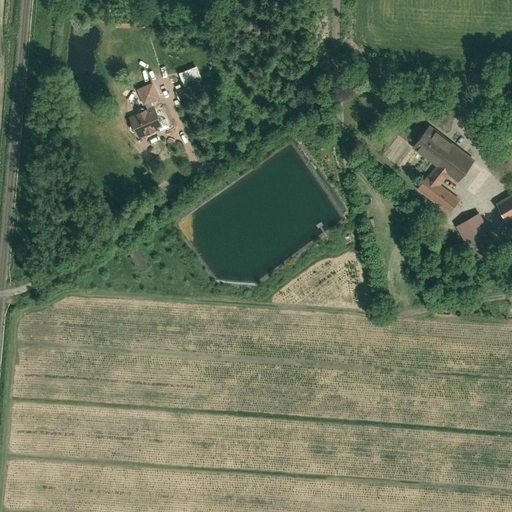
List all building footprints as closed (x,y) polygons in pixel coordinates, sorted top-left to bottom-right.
[(180,71),(186,86),(204,78),(198,64),(180,71)] [(156,80),(141,87),(148,103),(163,96),(156,80)] [(189,86),(179,90),(182,98),(192,94),(189,86)] [(158,106),(133,117),(142,137),(167,126),(158,106)] [(480,159),(434,124),(417,146),(441,164),(453,173),(463,181),(480,159)] [(433,174),(445,183),(453,173),(441,164),(433,174)] [(431,172),(419,187),(454,213),(465,198),(445,183),(433,174),(431,172)] [(511,195),(501,202),(511,219),(511,217),(511,195)] [(482,212),(460,225),(481,261),(503,248),(482,212)]
